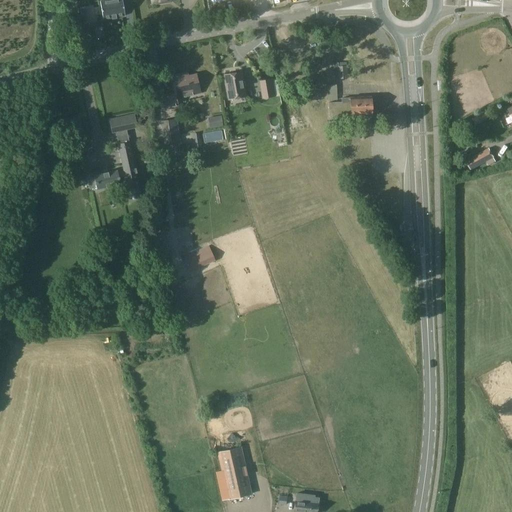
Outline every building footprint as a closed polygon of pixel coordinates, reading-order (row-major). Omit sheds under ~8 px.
[(108,0),(100,0),(100,1),(103,19),(111,18),(112,19),(116,18),(116,19),(116,17),(125,16),(122,0),(109,0),(108,0)] [(98,5),(92,6),(76,8),(79,23),(94,21),(93,15),(99,14),(98,5)] [(338,79),(347,79),(346,62),(333,63),(333,72),(338,72),(338,79)] [(229,99),(245,96),(241,73),(224,76),(229,99)] [(173,94),(158,97),(161,111),(177,107),(175,98),(199,93),(195,76),(188,77),(187,74),(169,78),(173,94)] [(274,96),(271,79),(260,82),(262,98),(274,96)] [(327,85),(326,87),(327,93),(327,100),(337,100),(336,85),(327,85)] [(370,96),(350,97),(340,98),(340,102),(328,103),(329,116),(351,115),(371,114),(370,96)] [(133,114),(109,119),(112,133),(136,128),(133,114)] [(482,121),(479,115),(472,119),(476,125),(482,121)] [(213,117),(215,128),(223,126),(221,116),(213,117)] [(54,123),(56,137),(81,132),(78,118),(54,123)] [(180,144),(177,119),(161,121),(164,146),(180,144)] [(94,178),(89,179),(91,188),(96,187),(97,189),(120,184),(120,183),(126,182),(127,188),(139,186),(129,142),(117,144),(122,165),(123,165),(125,164),(126,169),(124,170),(123,170),(123,171),(117,172),(117,171),(94,176),(94,178)] [(471,157),(476,166),(493,157),(489,148),(471,157)] [(115,159),(107,160),(108,169),(116,168),(115,159)] [(210,251),(189,260),(187,261),(191,270),(214,261),(210,251)] [(217,453),(218,460),(228,501),(251,495),(240,448),(217,453)] [(295,501),(294,511),(296,511),(317,511),(318,511),(318,507),(317,506),(318,498),(313,498),(313,496),(296,494),(295,501)]
